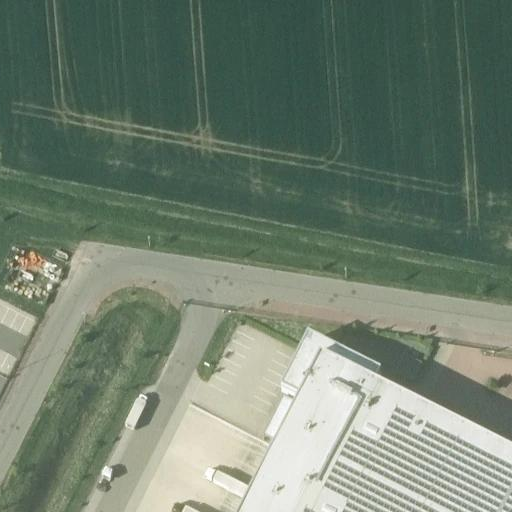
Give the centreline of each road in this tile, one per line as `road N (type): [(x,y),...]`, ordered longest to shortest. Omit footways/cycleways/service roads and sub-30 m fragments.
road 1 (unclassified): [(225,279),(97,259),(0,450)]
road 2 (unclassified): [(511,322),(225,279)]
road 3 (unclassified): [(108,511),(225,279)]
